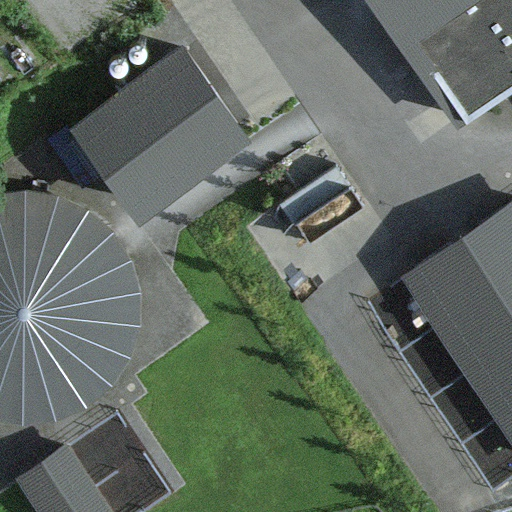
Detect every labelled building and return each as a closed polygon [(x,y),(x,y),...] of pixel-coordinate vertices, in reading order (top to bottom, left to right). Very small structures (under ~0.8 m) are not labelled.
[(511,0),(371,0),(457,127),(511,89),(511,0)] [(183,46),(73,128),(142,221),(253,139),(183,46)] [(130,258),(107,227),(76,204),(39,194),(1,195),(0,195),(0,421),(28,425),(66,418),(99,399),(124,369),(139,334),(141,295),(130,258)] [(511,448),(511,205),(401,277),(511,448)] [(113,511),(70,447),(17,483),(36,511),(113,511)]
